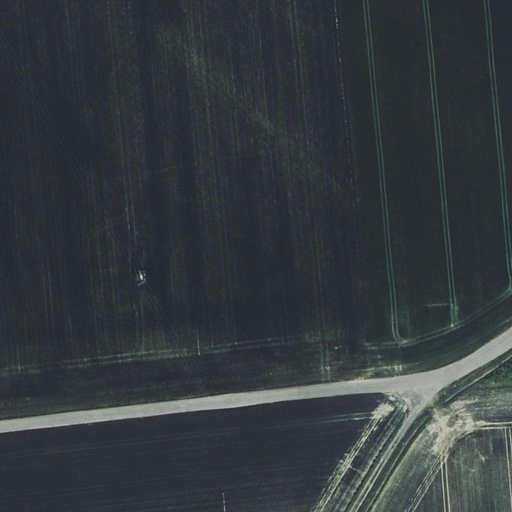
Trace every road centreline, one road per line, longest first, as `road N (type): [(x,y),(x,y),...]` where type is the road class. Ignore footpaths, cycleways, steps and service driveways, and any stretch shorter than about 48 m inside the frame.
road 1 (track): [(432,387),(377,385),(0,427)]
road 2 (track): [(511,335),(432,387),(360,511)]
